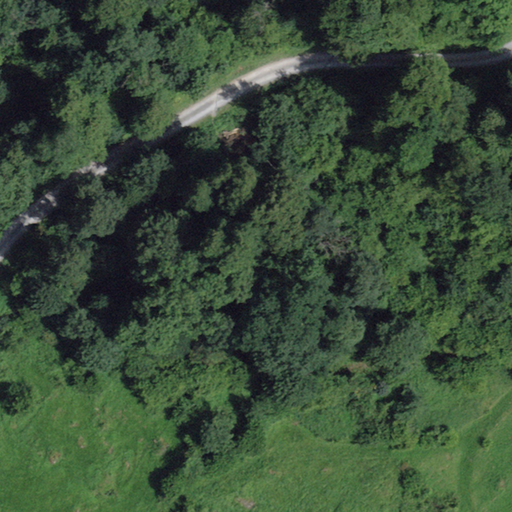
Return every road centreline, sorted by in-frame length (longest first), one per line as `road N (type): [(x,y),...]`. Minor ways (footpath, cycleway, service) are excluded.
road 1 (track): [(0,247),(33,214),(122,154),(275,73),(351,59),(457,60),(511,50)]
road 2 (track): [(163,511),(292,453),(387,453),(441,445),(478,428)]
road 3 (track): [(470,511),(466,456),(478,428),(511,397)]
